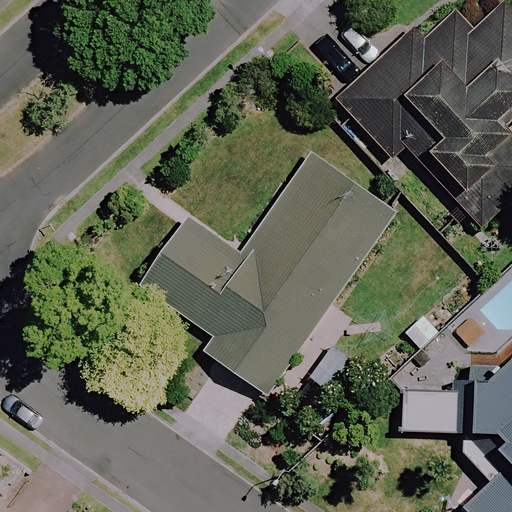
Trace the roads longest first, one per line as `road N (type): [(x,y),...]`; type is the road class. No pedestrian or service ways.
road 1 (residential): [(223,0),(0,195)]
road 2 (residential): [(213,511),(73,413),(0,340)]
